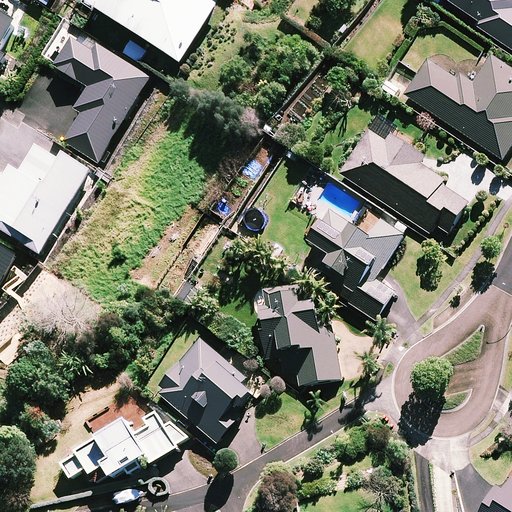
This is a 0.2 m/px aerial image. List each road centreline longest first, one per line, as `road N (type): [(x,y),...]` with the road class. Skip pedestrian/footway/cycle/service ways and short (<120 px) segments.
road 1 (residential): [(501,285),(487,386),(473,415),(454,424),(417,414),(402,399),(403,373)]
road 2 (residential): [(226,490),(403,373)]
road 3 (residential): [(403,373),(501,285)]
